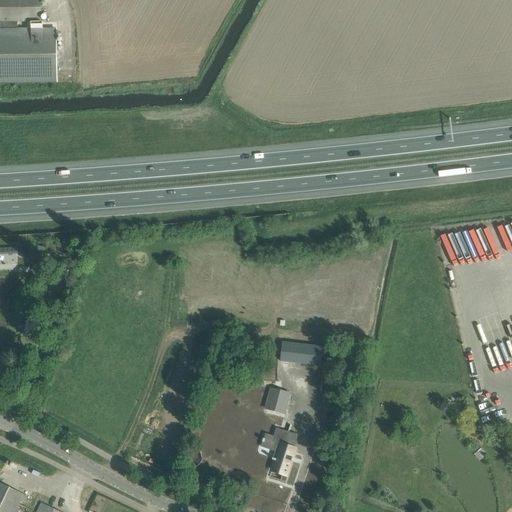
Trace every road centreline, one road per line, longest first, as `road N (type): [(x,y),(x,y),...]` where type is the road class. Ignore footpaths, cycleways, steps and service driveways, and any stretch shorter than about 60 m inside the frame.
road 1 (motorway): [(511,133),(0,181)]
road 2 (motorway): [(0,207),(511,159)]
road 3 (tertiary): [(186,511),(0,423)]
